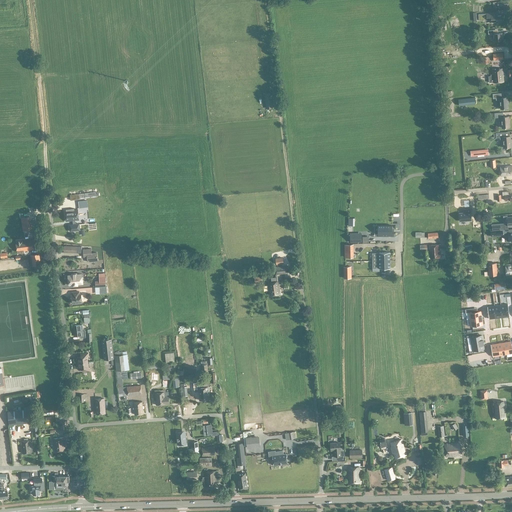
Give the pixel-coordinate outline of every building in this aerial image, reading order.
[(497,7),(503,6),(503,10),(509,9),(508,0),(497,1),(497,7)] [(491,23),(501,22),(501,15),(497,16),(497,12),(478,14),(479,20),(491,19),(491,23)] [(503,32),(498,33),(498,29),(488,30),(488,34),(492,34),(493,41),(503,40),(503,32)] [(271,93),(264,93),(266,109),(273,108),(271,93)] [(496,100),(499,100),(500,108),(508,108),(507,97),(502,97),(501,93),(492,93),(493,99),(496,98),(496,100)] [(495,113),(494,113),(494,118),(498,117),(498,120),(501,119),(502,128),(509,127),(508,116),(503,116),(503,112),(500,112),(495,113)] [(500,140),(502,139),(503,148),(511,147),(510,136),(505,136),(504,132),(496,133),(496,138),(500,137),(500,140)] [(511,174),(511,167),(511,166),(500,167),(501,176),(511,174)] [(511,200),(511,194),(509,194),(508,191),(502,192),(502,195),(504,195),(505,200),(510,199),(510,201),(511,200)] [(97,197),(97,192),(70,195),(70,201),(97,197)] [(463,213),(459,213),(460,221),(471,220),(470,208),(463,209),(463,213)] [(79,220),(78,210),(65,211),(66,221),(70,221),(73,220),(75,220),(79,220)] [(73,224),(69,225),(70,231),(80,230),(79,224),(76,224),(75,220),(73,220),(73,224)] [(378,232),(378,236),(382,236),(393,236),(393,232),(393,229),(392,229),(391,225),(378,225),(378,232)] [(511,229),(505,230),(490,231),(491,236),(505,235),(508,235),(508,242),(511,242),(511,229)] [(362,233),(350,233),(350,242),(362,242),(362,233)] [(17,252),(34,250),(32,239),(23,241),(22,239),(15,240),(17,252)] [(439,244),(429,245),(430,258),(440,257),(439,244)] [(353,257),(353,245),(345,245),(345,257),(353,257)] [(91,253),(91,248),(83,249),(83,257),(87,257),(87,262),(98,261),(97,252),(91,253)] [(390,260),(389,252),(379,252),(379,253),(375,253),(375,258),(376,258),(376,261),(390,260)] [(39,254),(31,255),(33,265),(40,264),(39,254)] [(390,268),(390,260),(376,261),(376,263),(375,263),(375,268),(379,268),(390,268)] [(489,276),(497,275),(496,262),(488,263),(489,276)] [(83,283),(82,274),(77,274),(77,273),(72,274),(72,275),(68,275),(68,278),(67,279),(67,282),(68,282),(69,282),(69,285),(83,283)] [(280,294),(279,281),(268,282),(270,295),(280,294)] [(72,295),(71,295),(71,297),(70,298),(71,300),(72,301),(72,303),(82,302),(81,294),(79,294),(79,291),(72,292),(72,295)] [(508,304),(501,305),(502,317),(509,316),(508,304)] [(496,318),(502,317),(501,305),(494,306),(496,318)] [(496,318),(494,306),(488,307),(489,319),(496,318)] [(477,308),(465,309),(466,313),(466,320),(467,320),(470,319),(482,318),(481,311),(477,311),(477,308)] [(482,318),(470,319),(470,326),(482,324),(482,318)] [(79,325),(74,326),(75,336),(80,336),(80,338),(86,337),(85,329),(83,329),(82,325),(79,325)] [(471,337),(470,337),(470,338),(471,344),(483,342),(482,335),(471,337)] [(104,340),(102,340),(104,356),(104,360),(111,359),(114,359),(114,356),(113,352),(112,339),(108,339),(104,340)] [(483,342),(471,344),(472,350),(472,351),(484,349),(483,342)] [(504,342),(497,343),(500,355),(506,354),(504,342)] [(497,343),(491,345),(492,351),(493,356),(500,355),(497,343)] [(122,379),(128,378),(127,370),(129,370),(127,354),(126,354),(126,351),(114,352),(114,355),(116,371),(117,383),(123,382),(122,379)] [(77,363),(88,362),(87,356),(89,356),(88,353),(81,354),(81,357),(77,357),(78,359),(76,359),(77,363)] [(170,372),(177,371),(176,361),(173,361),(173,365),(161,366),(163,380),(169,379),(169,375),(170,375),(170,372)] [(88,362),(77,363),(77,368),(79,367),(79,369),(82,369),(83,372),(90,371),(90,367),(89,368),(88,362)] [(128,395),(142,394),(140,385),(118,388),(119,396),(128,395)] [(168,392),(166,392),(165,390),(155,391),(156,405),(169,404),(168,392)] [(96,414),(105,413),(104,398),(95,399),(96,414)] [(133,402),(135,415),(143,414),(142,401),(133,402)] [(503,401),(494,402),(494,407),(493,408),(494,413),(495,413),(495,418),(496,418),(496,419),(500,418),(505,417),(504,409),(503,405),(504,405),(503,401)] [(7,411),(9,425),(29,423),(28,409),(7,411)] [(419,411),(420,419),(421,432),(428,431),(426,411),(419,411)] [(405,426),(413,425),(412,412),(403,413),(405,426)] [(211,425),(203,426),(204,435),(211,434),(211,436),(216,435),(217,442),(222,441),(221,434),(219,435),(218,431),(212,432),(211,425)] [(182,432),(177,433),(178,441),(178,444),(180,444),(186,443),(186,440),(185,432),(182,432)] [(64,437),(53,439),(55,451),(65,450),(64,437)] [(31,440),(28,440),(28,438),(24,439),(24,441),(21,441),(22,453),(32,452),(31,440)] [(247,447),(260,445),(259,438),(246,439),(247,447)] [(402,439),(390,443),(392,448),(391,448),(392,452),(393,451),(395,458),(406,455),(402,439)] [(340,450),(340,449),(340,442),(330,443),(331,450),(334,450),(335,456),(337,456),(337,460),(343,459),(343,456),(344,456),(344,450),(340,450)] [(389,443),(382,445),(383,450),(385,450),(386,454),(385,455),(386,459),(392,457),(389,443)] [(445,444),(446,457),(461,455),(460,443),(445,444)] [(202,457),(215,456),(214,446),(201,447),(202,457)] [(362,450),(349,450),(350,458),(362,458),(362,450)] [(275,455),(272,455),(274,465),(287,463),(286,454),(283,454),(283,451),(275,452),(275,455)] [(239,457),(237,458),(238,465),(243,465),(243,468),(243,469),(246,468),(245,457),(239,457)] [(348,483),(360,482),(359,467),(348,467),(348,483)] [(385,469),(388,480),(395,478),(392,467),(385,469)] [(187,480),(197,479),(196,471),(187,472),(187,480)] [(217,483),(219,483),(219,478),(216,478),(216,471),(205,472),(205,477),(203,477),(203,479),(202,479),(202,487),(217,486),(217,483)] [(247,488),(245,476),(245,472),(237,474),(239,489),(247,488)] [(67,489),(67,486),(68,486),(68,481),(69,481),(69,475),(58,476),(58,473),(55,473),(55,476),(51,476),(51,481),(49,481),(49,489),(62,489),(67,489)] [(35,486),(31,486),(31,491),(33,491),(33,495),(40,494),(39,490),(41,490),(41,485),(40,485),(40,482),(42,482),(42,479),(34,479),(34,483),(35,486)]
